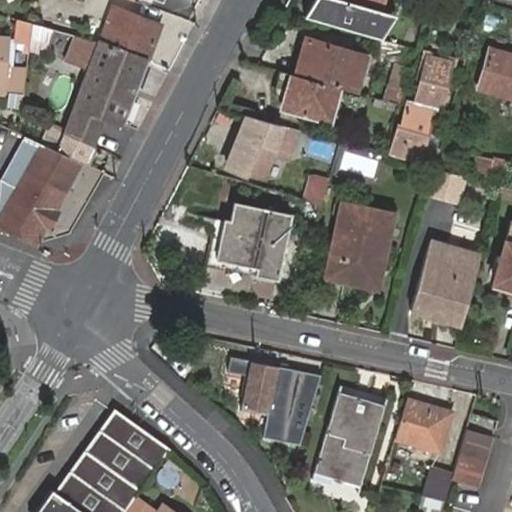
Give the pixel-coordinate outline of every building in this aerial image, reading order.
[(328,0),(314,0),(306,16),(383,38),(395,16),(378,11),(377,16),(328,3),(328,0)] [(328,0),(328,3),(377,16),(378,11),(380,0),(328,0)] [(99,45),(145,62),(159,25),(113,8),(99,45)] [(13,21),(11,47),(49,50),(51,25),(13,21)] [(9,37),(0,36),(0,95),(5,96),(9,37)] [(308,76),(352,89),(366,93),(376,57),(318,40),(308,76)] [(411,90),(401,127),(398,126),(391,152),(432,164),(435,150),(421,145),(432,108),(437,109),(454,51),(430,44),(416,92),(411,90)] [(122,124),(145,62),(99,45),(66,134),(90,144),(103,117),(122,124)] [(511,55),(489,49),(477,88),(511,97),(511,55)] [(308,76),(294,72),(289,88),(302,92),(296,111),(342,124),(352,89),(308,76)] [(294,141),(298,129),(251,115),(232,167),(250,173),(264,132),(294,141)] [(288,159),(294,141),(264,132),(250,173),(265,178),(273,154),(288,159)] [(309,135),(305,157),(334,162),(338,140),(309,135)] [(64,190),(80,162),(42,144),(27,170),(64,190)] [(480,153),(477,167),(507,174),(510,161),(480,153)] [(457,199),(464,174),(436,166),(429,191),(457,199)] [(0,225),(16,232),(36,242),(45,226),(47,227),(58,210),(55,208),(64,190),(27,170),(0,217),(0,225)] [(301,198),(320,204),(327,180),(308,174),(301,198)] [(342,200),(325,272),(375,285),(392,212),(342,200)] [(225,218),(216,257),(257,267),(255,274),(276,278),(290,214),(233,201),(230,220),(225,218)] [(484,247),(433,232),(413,302),(463,317),(484,247)] [(494,279),(511,285),(511,242),(505,240),(494,279)] [(262,437),(300,446),(321,374),(232,355),(228,369),(248,374),(241,406),(268,412),(262,437)] [(338,391),(314,472),(359,484),(382,404),(338,391)] [(447,411),(407,400),(396,436),(439,448),(444,431),(441,430),(447,411)] [(122,511),(144,482),(171,445),(116,405),(56,487),(52,485),(33,511),(122,511)] [(453,470),(452,477),(479,485),(497,420),(470,413),(464,435),(453,470)] [(425,492),(445,498),(452,477),(453,470),(433,464),(425,492)] [(416,511),(441,511),(445,498),(425,492),(422,491),(416,511)] [(156,511),(177,511),(164,502),(156,511)]
